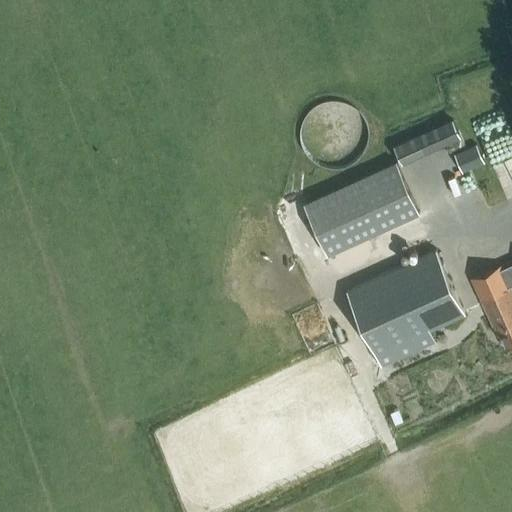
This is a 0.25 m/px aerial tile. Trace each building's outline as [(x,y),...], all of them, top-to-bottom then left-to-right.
[(495,77),(476,80),(479,91),(497,88),(495,77)] [(482,116),(488,133),(511,124),(505,108),(482,116)] [(403,164),(462,137),(453,119),(394,145),(403,164)] [(462,172),(485,162),(477,144),(454,153),(462,172)] [(328,254),(420,211),(396,160),(305,203),(328,254)] [(381,364),(435,340),(430,328),(465,311),(436,248),(347,289),(381,364)] [(502,265),(472,278),(494,328),(497,326),(506,346),(511,343),(511,287),(511,284),(511,283),(511,262),(503,266),(502,265)]
